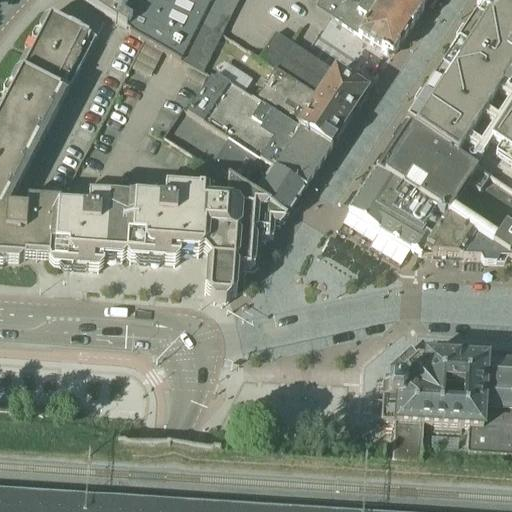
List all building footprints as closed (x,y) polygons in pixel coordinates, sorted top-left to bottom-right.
[(86,0),(84,5),(114,25),(115,23),(129,32),(128,35),(179,64),(199,25),(212,0),(86,0)] [(212,0),(199,25),(220,38),(239,0),(212,0)] [(386,57),(394,56),(424,11),(404,0),(321,0),(315,10),(357,38),(386,57)] [(404,0),(424,11),(431,0),(404,0)] [(511,0),(488,0),(485,5),(482,3),(475,13),(478,16),(472,26),(404,129),(455,164),(456,162),(463,152),(467,145),(479,126),(484,119),(495,102),(511,75),(511,0)] [(26,203),(25,214),(5,213),(3,217),(0,214),(0,206),(10,188),(13,190),(23,169),(20,167),(38,133),(40,134),(52,113),(49,112),(67,79),(69,80),(81,59),(78,57),(88,39),(50,19),(49,20),(44,22),(38,33),(40,37),(35,46),(32,44),(31,46),(34,48),(30,57),(25,58),(10,88),(11,93),(7,101),(4,100),(3,102),(6,103),(1,112),(0,112),(0,261),(2,261),(5,265),(18,266),(22,263),(48,265),(51,220),(59,206),(26,203)] [(220,38),(199,25),(179,64),(201,77),(220,38)] [(368,96),(289,45),(275,36),(259,62),(275,72),(274,73),(351,122),(368,96)] [(351,122),(274,73),(254,104),(331,154),(352,123),(351,122)] [(210,80),(187,115),(215,134),(215,133),(229,142),(227,144),(304,195),(331,154),(254,104),(216,79),(214,82),(210,80)] [(511,113),(489,149),(490,150),(499,156),(511,164),(511,113)] [(410,197),(445,220),(475,239),(511,262),(511,201),(487,185),(455,164),(404,129),(375,175),(397,189),(410,197)] [(227,144),(210,171),(209,173),(225,184),(285,223),(296,207),(304,195),(227,144)] [(511,146),(503,160),(487,185),(511,201),(511,146)] [(372,230),(384,238),(420,260),(445,220),(410,197),(397,189),(375,175),(348,216),(372,230)] [(59,206),(51,220),(48,265),(48,267),(53,272),(102,276),(103,264),(121,266),(125,270),(129,266),(179,270),(179,259),(202,260),(202,257),(211,257),(210,267),(206,270),(204,297),(209,297),(209,303),(229,304),(229,298),(235,299),(237,274),(246,274),(247,269),(254,270),(255,258),(260,259),(261,254),(266,254),(265,252),(265,251),(285,223),(225,184),(223,208),(206,206),(206,199),(164,196),(164,207),(88,201),(87,212),(75,211),(74,219),(54,217),(59,206)] [(445,220),(420,260),(480,263),(482,269),(494,269),(497,264),(511,264),(511,262),(475,239),(445,220)] [(427,358),(416,357),(405,367),(394,377),(394,378),(394,385),(382,385),(381,415),(380,425),(394,426),(392,447),(391,461),(389,461),(389,464),(406,465),(423,466),(423,464),(421,463),(423,438),(461,440),(467,441),(467,454),(511,457),(511,364),(486,363),(486,361),(466,360),(466,353),(444,351),(444,358),(433,358),(427,358)]
